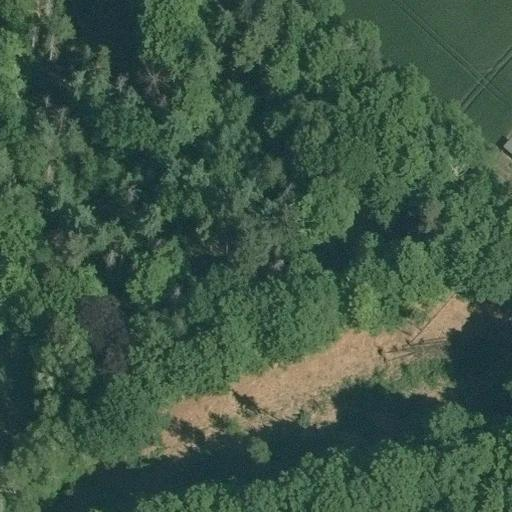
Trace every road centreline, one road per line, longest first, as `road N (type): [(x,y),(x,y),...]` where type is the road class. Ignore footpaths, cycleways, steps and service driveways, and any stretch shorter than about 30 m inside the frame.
road 1 (track): [(165,391),(511,261)]
road 2 (track): [(511,184),(314,0)]
